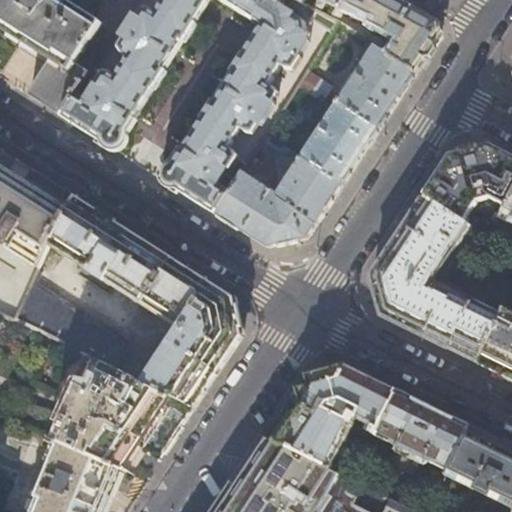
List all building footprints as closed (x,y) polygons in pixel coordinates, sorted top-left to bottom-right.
[(0,0),(0,30),(27,48),(51,62),(72,75),(77,67),(103,27),(60,0),(0,0)] [(259,0),(259,1),(257,0),(167,0),(158,15),(153,12),(145,10),(140,19),(137,17),(124,38),(127,40),(121,49),(126,56),(130,59),(118,79),(114,76),(105,75),(94,68),(90,75),(88,77),(100,83),(97,87),(100,89),(91,103),(76,95),(62,117),(114,150),(117,152),(118,152),(120,151),(121,151),(122,151),(123,150),(124,149),(125,148),(125,147),(126,145),(126,144),(125,143),(125,142),(125,140),(124,139),(153,93),(155,94),(167,75),(164,73),(182,44),(185,46),(197,28),(195,26),(211,0),(219,0),(221,1),(221,3),(254,24),(255,22),(262,27),(244,56),(242,55),(230,74),(234,76),(215,106),(212,104),(200,122),(202,123),(172,171),(171,171),(170,171),(169,172),(168,172),(167,173),(166,174),(165,175),(165,176),(165,178),(165,179),(165,180),(165,181),(166,183),(168,184),(216,215),(231,192),(220,185),(229,172),(231,173),(234,169),(242,174),(248,166),(239,161),(234,153),(230,151),(242,132),(246,134),(255,135),(260,128),(262,129),(276,107),(274,106),(278,97),(274,91),(269,87),(282,67),(286,70),(295,71),(302,60),(300,59),(309,43),(308,43),(310,39),(305,35),(306,33),(304,23),(281,9),(285,3),(279,0),(259,0)] [(293,0),(303,5),(305,0),(321,0),(335,7),(330,18),(337,22),(343,11),(368,24),(366,28),(374,32),(375,30),(393,40),(386,53),(417,74),(431,53),(441,38),(437,21),(402,2),(399,0),(293,0)] [(398,103),(417,74),(386,53),(376,48),(361,71),(354,67),(351,73),(357,77),(340,103),(380,130),(398,103)] [(90,75),(77,67),(72,75),(51,62),(30,96),(41,104),(62,117),(76,95),(88,77),(90,75)] [(307,72),(303,79),(327,94),(330,90),(328,86),(307,72)] [(322,102),(327,94),(303,79),(298,86),(322,102)] [(364,155),(380,130),(340,103),(325,127),(318,123),(315,128),(321,133),(304,159),(344,185),(364,155)] [(263,142),(276,151),(281,143),(267,134),(263,142)] [(281,143),(276,151),(286,157),(291,150),(281,143)] [(439,177),(425,197),(471,227),(487,247),(504,214),(511,198),(511,159),(507,156),(490,148),(452,158),(439,177)] [(331,205),(344,185),(304,159),(290,180),(285,176),(281,181),(287,185),(277,199),(317,225),(331,205)] [(33,188),(0,168),(0,245),(38,267),(48,247),(60,221),(68,209),(33,188)] [(241,176),(231,192),(216,215),(241,231),(269,248),(308,239),(317,225),(277,199),(257,186),(260,182),(255,178),(252,182),(241,176)] [(76,197),(68,209),(60,221),(48,247),(180,330),(144,384),(195,409),(208,389),(238,345),(243,337),(235,298),(219,288),(163,253),(94,209),(76,197)] [(471,227),(425,197),(395,244),(372,278),(383,316),(425,338),(478,364),(503,315),(436,282),(471,227)] [(66,346),(87,356),(109,367),(126,341),(35,285),(40,274),(36,272),(14,318),(67,345),(66,346)] [(511,380),(511,311),(506,309),(503,315),(478,364),(504,376),(511,380)] [(144,384),(109,367),(87,356),(77,378),(83,380),(74,399),(70,398),(63,413),(67,414),(55,440),(122,470),(123,471),(139,446),(161,462),(173,444),(195,409),(144,384)] [(378,437),(398,391),(373,379),(346,365),(307,375),(311,386),(298,390),(304,407),(289,429),(286,427),(277,442),(332,470),(353,427),(372,437),(374,434),(378,437)] [(437,410),(398,391),(378,437),(399,447),(397,451),(424,465),(427,461),(449,471),(471,427),(437,410)] [(511,446),(510,446),(471,427),(449,471),(446,476),(473,490),(471,493),(489,502),(491,498),(511,508),(511,446)] [(417,511),(332,470),(277,442),(266,437),(236,483),(216,511),(417,511)] [(104,511),(122,470),(55,440),(52,445),(59,448),(39,499),(44,501),(39,511),(25,511),(22,510),(20,511),(104,511)]
